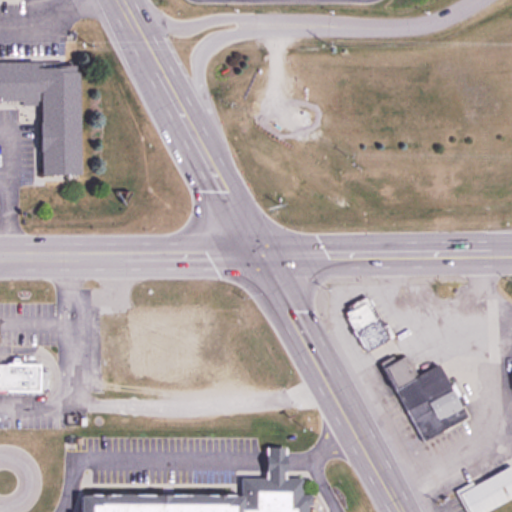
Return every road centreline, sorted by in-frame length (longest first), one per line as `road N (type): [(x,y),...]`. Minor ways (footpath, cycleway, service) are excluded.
road 1 (secondary): [(116,0),(397,511)]
road 2 (secondary): [(91,257),(511,250)]
